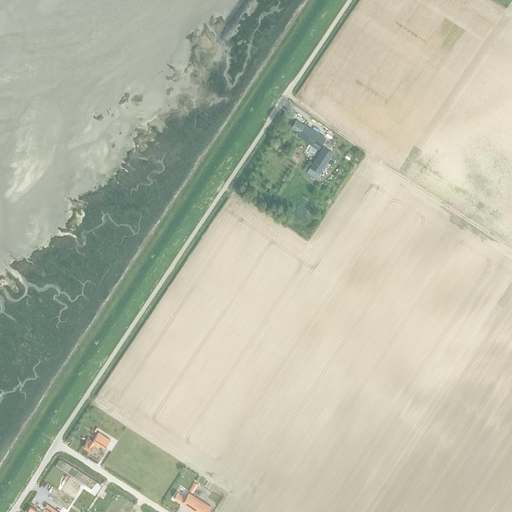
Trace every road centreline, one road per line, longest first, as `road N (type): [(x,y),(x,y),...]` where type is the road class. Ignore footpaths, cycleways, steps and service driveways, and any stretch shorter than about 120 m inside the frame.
road 1 (unclassified): [(56,444),(350,0)]
road 2 (unclassified): [(162,511),(56,444)]
